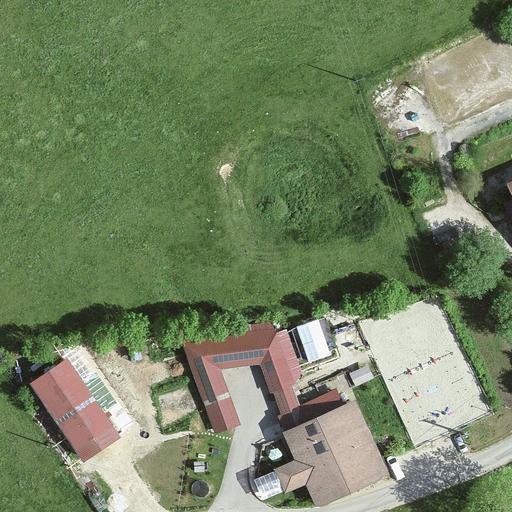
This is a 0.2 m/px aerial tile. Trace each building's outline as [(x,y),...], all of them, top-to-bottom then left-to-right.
[(511,186),(511,187),(511,189),(511,202),(503,207),(511,226),(511,186)] [(439,240),(460,230),(446,203),(426,213),(439,240)] [(293,322),(305,360),(331,352),(319,314),(293,322)] [(54,356),(21,375),(33,397),(25,402),(61,464),(129,425),(73,328),(47,343),(54,356)] [(195,362),(220,432),(239,426),(222,380),(248,371),(265,365),(274,394),(293,387),(276,335),(214,355),(195,362)] [(280,419),(288,436),(339,413),(331,395),(280,419)] [(381,479),(348,408),(339,413),(288,436),(300,463),(279,472),(286,490),(308,480),(318,504),(381,479)]
